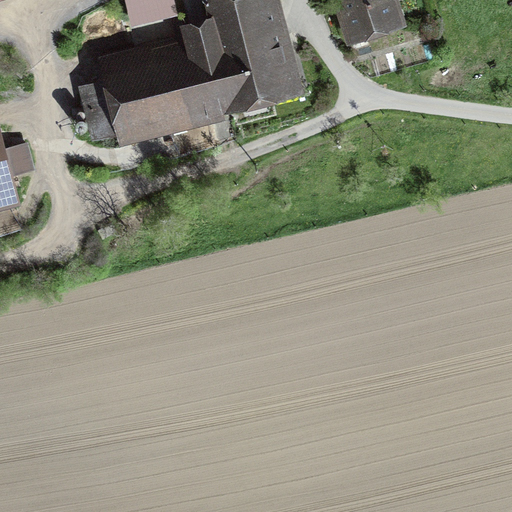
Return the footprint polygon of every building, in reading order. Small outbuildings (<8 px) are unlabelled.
[(98,62),(102,77),(76,86),(94,138),(117,130),(121,142),(244,107),(309,86),(282,0),(211,0),(215,12),(181,21),(185,37),(98,62)] [(169,0),(128,0),(132,16),(171,8),(169,0)] [(395,0),(331,0),(342,39),(402,23),(395,0)] [(0,135),(0,238),(23,233),(0,135)] [(10,140),(12,169),(33,167),(31,139),(10,140)]
